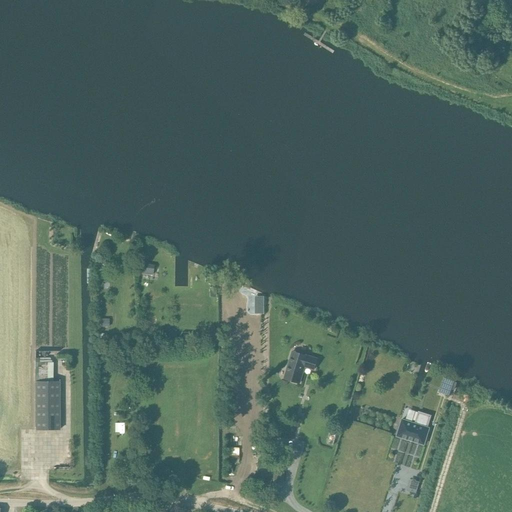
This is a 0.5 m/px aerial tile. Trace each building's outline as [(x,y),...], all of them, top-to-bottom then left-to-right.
[(105,258),(95,258),(95,267),(105,267),(105,258)] [(152,275),(154,265),(141,263),(140,273),(152,275)] [(313,370),(316,360),(291,352),(283,380),(298,384),(303,368),(313,370)] [(456,383),(444,379),(439,392),(448,395),(451,389),(454,390),(456,383)] [(35,430),(60,429),(59,381),(35,381),(35,430)] [(419,412),(415,424),(402,419),(396,436),(399,437),(407,440),(413,442),(413,441),(424,445),(429,428),(427,427),(430,416),(419,412)] [(273,476),(273,482),(284,483),(283,466),(274,466),(273,466),(273,474),(273,476)]
